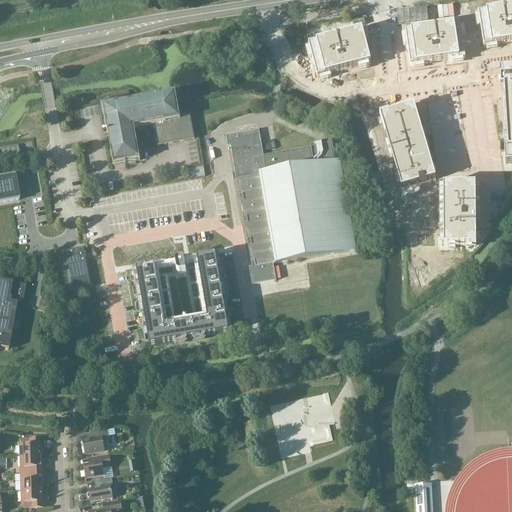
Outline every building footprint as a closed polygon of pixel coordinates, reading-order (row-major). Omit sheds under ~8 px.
[(511,8),(478,14),(483,48),(511,43),(511,8)] [(459,25),(405,33),(410,67),(465,59),(459,25)] [(362,32),(308,45),(317,79),(370,65),(362,32)] [(511,69),(499,70),(502,113),(505,113),(507,151),(504,151),(505,165),(511,164),(511,69)] [(103,108),(104,114),(113,166),(140,161),(134,129),(154,126),(158,147),(195,140),(190,114),(179,116),(175,94),(103,108)] [(397,112),(379,117),(401,191),(435,181),(414,107),(397,112)] [(259,130),(225,136),(227,147),(230,147),(236,179),(252,268),(249,268),(252,286),(276,281),(273,265),(356,250),(340,160),(335,161),(334,154),(340,153),(338,145),(332,146),(331,141),(315,144),(310,145),(311,149),(267,156),(263,157),(259,130)] [(203,167),(187,170),(189,180),(205,177),(203,167)] [(0,349),(7,351),(13,320),(16,305),(17,305),(18,301),(22,302),(25,286),(0,281),(0,203),(16,201),(18,200),(18,201),(19,201),(14,176),(0,178),(0,349)] [(475,186),(443,186),(443,247),(475,247),(476,247),(476,236),(475,186)] [(60,253),(59,253),(62,268),(68,267),(68,268),(72,290),(90,287),(86,266),(86,263),(85,261),(83,249),(60,253)] [(154,268),(132,271),(145,348),(232,333),(218,256),(196,260),(207,321),(165,328),(154,268)] [(175,264),(175,265),(176,273),(177,274),(178,275),(179,275),(186,274),(184,264),(184,263),(183,262),(183,261),(182,261),(181,261),(177,261),(176,262),(175,263),(175,264)] [(85,455),(88,455),(104,452),(102,439),(109,438),(107,431),(93,433),(95,440),(83,442),(85,455)] [(19,446),(20,458),(41,457),(41,452),(43,452),(43,440),(29,440),(29,446),(19,446)] [(86,480),(88,479),(104,477),(103,470),(111,468),(109,456),(88,460),(89,466),(83,467),(86,480)] [(41,462),(41,457),(20,458),(20,475),(44,475),(43,462),(41,462)] [(44,487),(44,475),(20,475),(20,493),(42,492),(42,487),(44,487)] [(88,499),(90,499),(90,503),(112,500),(110,487),(113,487),(111,479),(94,482),(96,489),(88,491),(89,495),(87,495),(88,499)] [(425,485),(406,486),(406,492),(415,492),(415,511),(428,511),(428,504),(433,504),(432,498),(432,485),(428,485),(425,485)] [(42,497),(42,492),(20,493),(21,510),(45,510),(45,497),(42,497)] [(121,511),(120,503),(103,506),(104,511),(102,511),(99,511),(100,511),(97,511),(121,511)]
